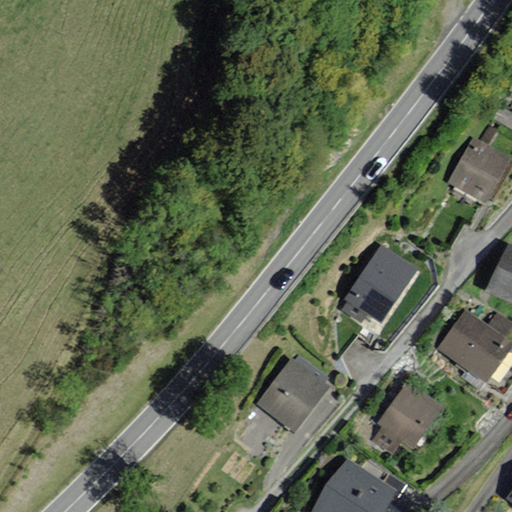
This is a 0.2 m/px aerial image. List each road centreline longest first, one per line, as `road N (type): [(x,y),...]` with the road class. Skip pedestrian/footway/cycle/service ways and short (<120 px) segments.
road 1 (secondary): [(63,511),(244,320),(492,0)]
road 2 (residential): [(258,511),(511,213)]
